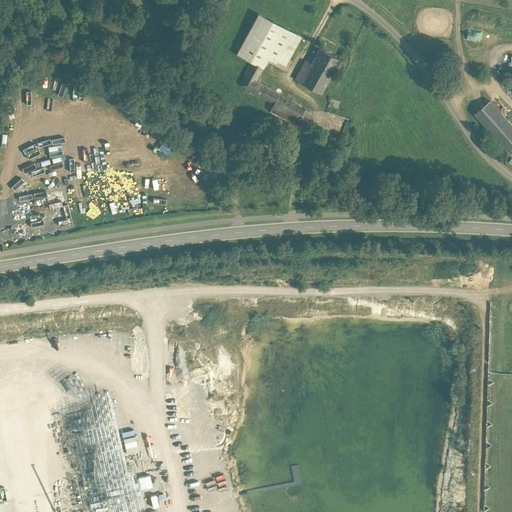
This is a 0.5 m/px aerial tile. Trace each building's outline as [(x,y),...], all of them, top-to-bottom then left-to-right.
[(95,4),(89,0),(80,0),(77,5),(90,13),(95,4)] [(192,0),(168,0),(164,11),(186,19),(192,0)] [(258,14),(237,55),(252,62),(273,22),(258,14)] [(300,37),(273,22),(252,62),(263,68),(269,57),(285,65),(300,37)] [(468,30),(467,41),(488,43),(488,32),(468,30)] [(340,59),(320,48),(312,62),(332,73),(340,59)] [(511,64),(511,54),(500,54),(499,64),(511,64)] [(332,73),(312,62),(311,64),(306,61),(297,79),(301,83),(321,94),(332,73)] [(263,68),(252,62),(245,76),(250,79),(250,78),(256,81),(263,68)] [(250,79),(245,76),(240,85),(245,88),(250,79)] [(256,81),(250,78),(250,79),(245,88),(282,108),(287,98),(256,81)] [(298,105),(287,98),(282,108),(278,115),(289,121),(298,105)] [(328,107),(337,110),(340,101),(331,98),(328,107)] [(511,147),(511,125),(491,100),(475,113),(508,151),(511,147)] [(289,121),(286,128),(298,135),(310,112),(298,105),(289,121)] [(327,111),(321,126),(343,134),(348,118),(327,111)]
